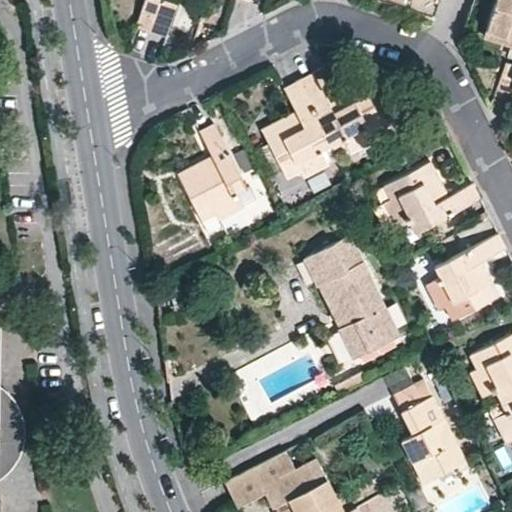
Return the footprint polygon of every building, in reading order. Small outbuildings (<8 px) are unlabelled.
[(144,0),(137,25),(152,31),(161,0),(144,0)] [(165,0),(161,0),(152,31),(167,35),(178,4),(165,0)] [(379,0),(435,18),(440,0),(379,0)] [(511,0),(494,0),(485,29),(511,37),(511,42),(511,45),(511,48),(511,0)] [(506,44),(511,45),(511,42),(511,37),(485,29),(483,36),(506,44)] [(511,62),(506,61),(495,94),(510,99),(511,92),(511,62)] [(314,72),(299,80),(333,146),(344,140),(351,152),(376,140),(372,133),(385,126),(367,93),(360,79),(326,96),(314,72)] [(333,146),(299,80),(284,88),(297,112),(291,115),(262,130),(287,177),(300,170),(303,177),(329,164),(322,151),(333,146)] [(207,127),(199,131),(212,155),(207,158),(178,172),(202,220),(216,212),(220,220),(239,209),(232,194),(247,187),(215,123),(207,127)] [(482,198),(474,182),(448,195),(445,189),(431,161),(384,185),(391,198),(383,202),(397,227),(408,222),(414,233),(482,198)] [(408,222),(397,227),(402,238),(414,233),(408,222)] [(507,249),(499,233),(436,266),(439,271),(442,276),(427,284),(440,309),(446,305),(453,318),(499,295),(481,262),(507,249)] [(305,259),(319,285),(326,281),(346,322),(339,326),(355,357),(398,334),(348,236),(305,259)] [(326,281),(319,285),(332,312),(339,326),(346,322),(326,281)] [(495,390),(501,400),(511,394),(511,333),(471,354),(479,367),(471,371),(484,396),(495,390)] [(360,370),(332,385),(337,394),(365,380),(360,370)] [(423,379),(393,395),(400,408),(413,434),(401,439),(423,482),(465,462),(423,379)] [(8,388),(0,383),(0,480),(6,477),(19,466),(22,462),(27,451),(30,441),(31,436),(30,423),(29,417),(24,406),(16,396),(8,388)] [(359,391),(363,404),(387,396),(383,383),(359,391)] [(511,394),(501,400),(507,411),(494,417),(508,442),(511,439),(511,394)] [(272,506),(273,505),(286,499),(293,511),(340,511),(372,496),(365,483),(337,498),(316,457),(294,468),(286,450),(224,483),(237,506),(265,493),(272,506)] [(392,511),(382,491),(372,496),(340,511),(392,511)] [(293,511),(286,499),(273,505),(276,511),(293,511)]
